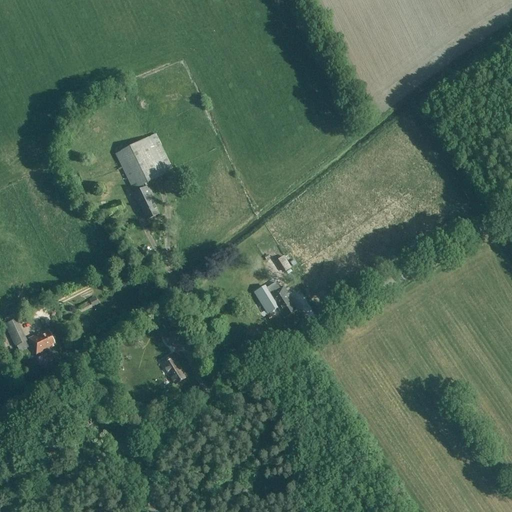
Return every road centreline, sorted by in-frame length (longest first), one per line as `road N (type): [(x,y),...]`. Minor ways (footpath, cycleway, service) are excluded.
road 1 (unclassified): [(223,384),(511,209)]
road 2 (track): [(493,220),(421,109),(511,38)]
road 3 (unclassified): [(14,511),(126,443)]
